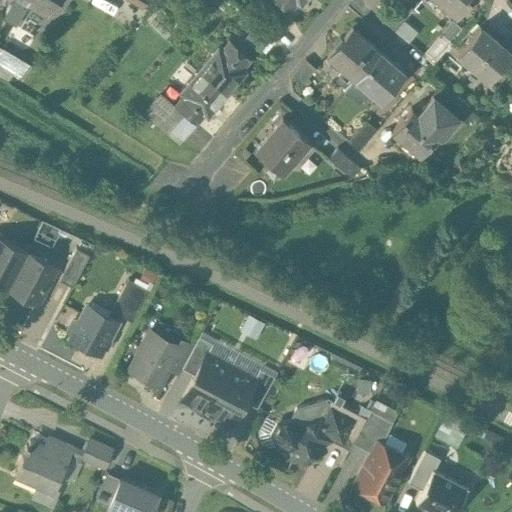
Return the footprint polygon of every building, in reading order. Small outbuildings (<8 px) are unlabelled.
[(56,0),(35,0),(39,2),(35,8),(47,15),(56,0)] [(304,0),(276,0),(289,11),(297,1),(301,4),(304,0)] [(466,0),(423,0),(434,9),(437,5),(442,9),(447,4),(456,12),(466,0)] [(404,18),(386,3),(376,14),(394,29),(404,18)] [(352,25),(327,55),(354,77),(379,48),(352,25)] [(510,51),(480,26),(458,51),(489,77),(510,51)] [(440,31),(422,53),(433,62),(451,40),(440,31)] [(229,38),(221,47),(217,44),(198,67),(227,92),(246,69),(243,66),(251,57),(229,38)] [(0,44),(0,63),(23,74),(30,57),(0,44)] [(379,48),(354,77),(380,100),(405,70),(379,48)] [(305,57),(290,75),(290,77),(300,85),(316,66),(305,57)] [(198,67),(179,90),(182,93),(174,103),(196,122),(204,112),(208,115),(227,92),(198,67)] [(457,115),(432,93),(417,112),(438,130),(437,130),(441,134),(457,115)] [(178,115),(156,96),(143,110),(166,129),(178,115)] [(417,112),(411,106),(392,128),(419,152),(437,130),(438,130),(417,112)] [(283,116),(255,149),(281,171),(309,138),(283,116)] [(367,118),(348,140),(358,149),(377,127),(367,118)] [(361,166),(338,147),(329,157),(352,177),(361,166)] [(27,252),(0,237),(0,282),(8,287),(27,252)] [(76,247),(59,280),(72,287),(89,254),(76,247)] [(27,252),(8,287),(18,293),(21,299),(30,304),(37,302),(55,267),(27,252)] [(128,278),(111,310),(132,321),(149,290),(128,278)] [(117,320),(88,305),(80,320),(79,319),(73,321),(68,329),(71,335),(71,336),(70,338),(99,354),(117,320)] [(177,346),(149,331),(131,366),(160,381),(166,369),(176,351),(178,346),(177,346)] [(187,357),(182,368),(194,374),(205,353),(206,353),(212,343),(199,336),(192,348),(187,357)] [(192,348),(180,341),(177,346),(178,346),(176,351),(187,357),(192,348)] [(187,357),(176,351),(166,369),(178,376),(182,368),(187,357)] [(206,353),(205,353),(194,374),(182,397),(207,410),(230,366),(206,353)] [(230,366),(207,410),(231,424),(244,401),(255,379),(254,379),(230,366)] [(259,368),(254,379),(255,379),(244,401),(257,408),(274,376),(259,368)] [(296,407),(289,420),(279,423),(274,433),(277,443),(287,449),(291,447),(295,459),(298,459),(298,462),(302,464),(308,462),(310,458),(309,455),(323,451),(320,440),(327,438),(333,441),(350,409),(327,397),(296,407)] [(350,409),(333,441),(349,449),(366,418),(350,409)] [(459,444),(469,419),(445,410),(436,435),(459,444)] [(392,422),(370,411),(364,422),(386,434),(392,422)] [(364,422),(353,443),(371,453),(377,440),(381,443),(386,434),(364,422)] [(47,435),(42,445),(30,439),(15,472),(54,489),(73,447),(47,435)] [(381,443),(377,440),(371,453),(354,485),(384,501),(408,457),(381,443)] [(466,487),(434,470),(433,469),(415,502),(417,503),(417,502),(433,511),(432,511),(454,511),(466,490),(466,487)] [(108,472),(97,498),(108,503),(119,477),(108,472)] [(131,482),(119,477),(108,503),(106,505),(122,511),(150,511),(159,494),(146,489),(147,487),(132,481),(131,482)]
